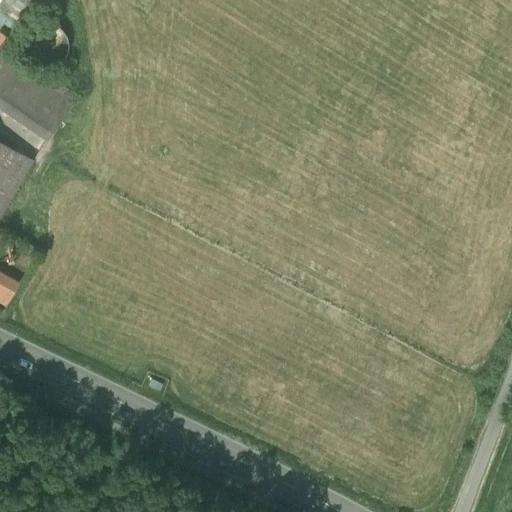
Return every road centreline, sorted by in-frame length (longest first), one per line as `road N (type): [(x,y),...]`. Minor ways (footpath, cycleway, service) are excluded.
road 1 (tertiary): [(0,345),(339,511)]
road 2 (unclassified): [(458,511),(511,383)]
